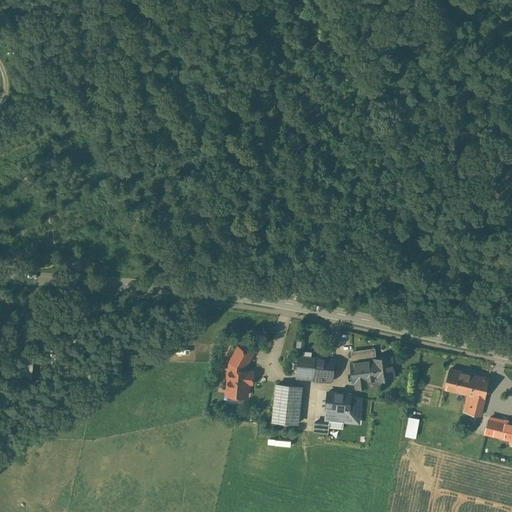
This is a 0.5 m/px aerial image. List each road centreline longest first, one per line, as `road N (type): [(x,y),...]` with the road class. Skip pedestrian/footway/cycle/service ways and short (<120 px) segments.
road 1 (tertiary): [(0,275),(235,294),(511,352)]
road 2 (track): [(235,294),(230,121),(210,71),(146,0)]
road 3 (track): [(31,0),(60,91),(43,130),(0,153)]
road 4 (track): [(362,235),(511,150)]
